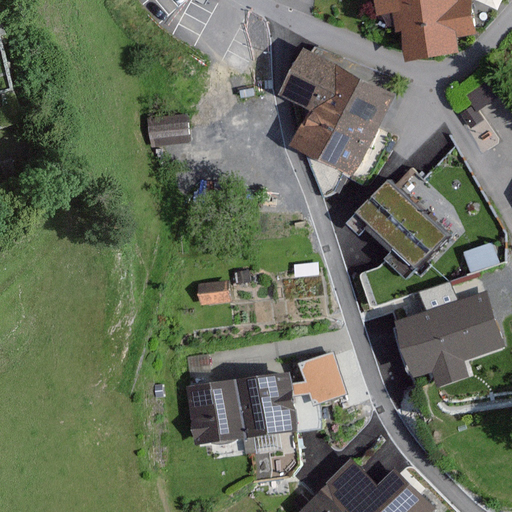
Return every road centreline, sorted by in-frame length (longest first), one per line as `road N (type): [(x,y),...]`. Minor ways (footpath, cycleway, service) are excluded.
road 1 (residential): [(297,21),(283,67),(285,109),(367,365),(408,444),(471,511)]
road 2 (residential): [(511,17),(482,49),(441,69),(387,58),(297,21)]
